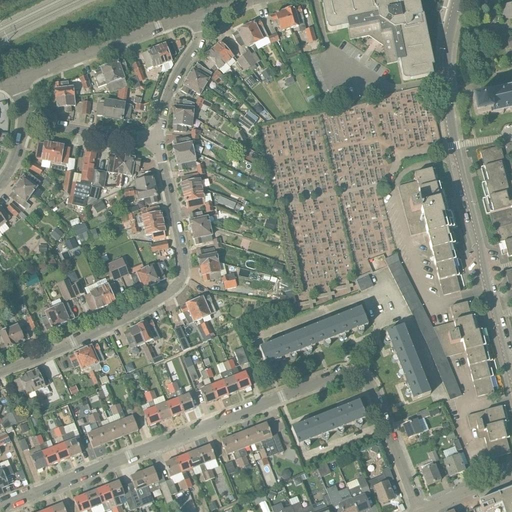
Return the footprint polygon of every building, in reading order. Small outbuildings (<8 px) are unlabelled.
[(417,0),(331,0),(332,2),(322,3),(328,28),(328,30),(330,31),(332,31),(348,28),(350,40),(369,36),(384,46),(388,65),(400,62),(403,78),(403,79),(404,80),(406,81),(407,81),(432,76),(430,67),(433,66),(422,16),(421,16),(417,0)] [(511,4),(502,6),(505,20),(511,17),(511,37),(506,39),(509,49),(511,48),(511,4)] [(286,11),(291,29),(298,27),(304,25),(301,13),(300,7),(294,9),(294,8),(286,11)] [(274,28),(279,27),(281,32),(291,29),(286,11),(276,14),(270,16),(274,28)] [(254,42),(255,44),(264,40),(268,38),(267,38),(268,37),(260,21),(254,23),(246,26),(254,42)] [(246,49),(255,44),(254,42),(246,26),(237,31),(237,32),(233,34),(239,46),(243,44),(246,49)] [(306,30),(305,30),(305,31),(309,43),(315,42),(316,41),(312,28),(306,30)] [(178,48),(185,46),(182,40),(176,43),(178,48)] [(214,49),(227,64),(234,58),(230,53),(234,49),(225,40),(221,44),(220,43),(214,49)] [(157,48),(163,65),(172,62),(170,58),(176,55),(172,43),(165,46),(165,45),(157,48)] [(154,68),(163,65),(157,48),(147,51),(148,53),(143,55),(148,70),(153,68),(154,68)] [(219,71),(227,64),(214,49),(206,55),(207,56),(203,59),(211,69),(214,66),(219,71)] [(242,56),(250,68),(254,65),(256,64),(255,63),(250,55),(248,52),(242,56)] [(249,68),(250,68),(242,56),(236,60),(244,72),(245,71),(249,68)] [(119,90),(119,91),(126,88),(128,88),(123,75),(128,73),(124,61),(119,63),(118,62),(109,66),(119,90)] [(134,71),(141,69),(139,62),(132,65),(134,71)] [(188,77),(205,87),(210,79),(205,76),(208,71),(196,65),(194,70),(193,69),(188,77)] [(106,85),(110,94),(118,91),(119,91),(119,90),(109,66),(100,69),(101,70),(95,72),(97,77),(95,78),(98,88),(106,85)] [(134,71),(136,77),(143,75),(141,69),(134,71)] [(264,79),(272,76),(268,69),(261,73),(264,79)] [(215,74),(219,79),(222,76),(217,71),(214,74),(215,74)] [(223,83),(219,79),(215,74),(214,74),(211,77),(220,86),(223,83)] [(82,85),(88,83),(86,76),(80,78),(82,85)] [(251,76),(250,77),(245,81),(251,88),(257,83),(251,76)] [(140,88),(136,77),(131,79),(135,90),(140,88)] [(199,96),(205,87),(188,77),(183,85),(184,86),(181,90),(193,97),(195,94),(199,96)] [(288,86),(295,83),(292,77),(285,81),(288,86)] [(56,100),(74,98),(73,88),(68,88),(68,83),(55,84),(55,90),(56,100)] [(511,86),(484,92),(485,95),(483,96),(478,97),(472,98),(476,115),(490,112),(491,115),(511,110),(511,86)] [(313,96),(306,99),(309,104),(316,101),(313,96)] [(206,106),(209,108),(211,104),(199,97),(196,102),(206,106)] [(74,98),(56,100),(57,109),(58,109),(58,114),(65,114),(65,113),(71,113),(70,108),(75,108),(74,98)] [(115,102),(115,101),(105,100),(104,101),(100,100),(99,104),(97,116),(103,117),(112,119),(112,120),(113,120),(115,102)] [(115,102),(113,120),(122,121),(122,120),(128,121),(130,108),(129,108),(130,105),(125,104),(125,103),(117,102),(115,101),(115,102)] [(192,118),(193,118),(194,108),(189,108),(189,103),(176,102),(175,107),(174,116),(192,118)] [(205,113),(209,108),(206,106),(196,102),(194,106),(205,113)] [(253,125),(258,119),(248,111),(244,117),(253,125)] [(192,129),(193,118),(192,118),(174,116),(173,125),(173,131),(186,132),(187,128),(192,129)] [(239,144),(246,140),(242,132),(235,135),(239,144)] [(194,152),(192,143),(191,143),(190,140),(187,138),(178,141),(172,142),(173,148),(175,156),(194,152)] [(51,163),(54,145),(45,144),(39,143),(36,159),(42,160),(42,161),(51,163)] [(54,145),(51,163),(61,164),(66,165),(69,148),(63,147),(54,145)] [(511,181),(510,182),(510,181),(508,173),(505,164),(503,155),(500,146),(480,152),(483,161),(484,167),(481,168),(482,171),(484,180),(485,183),(482,184),(483,189),(486,198),(482,199),(485,208),(487,215),(489,214),(490,215),(492,224),(494,229),(497,228),(498,232),(500,240),(503,249),(503,251),(506,250),(508,257),(511,256),(511,181)] [(86,151),(80,184),(73,183),(69,205),(85,208),(88,197),(91,185),(93,172),(96,153),(86,151)] [(196,162),(194,152),(175,156),(176,160),(177,166),(179,171),(196,167),(195,162),(196,162)] [(112,174),(119,175),(123,176),(126,157),(116,156),(110,155),(107,173),(112,174)] [(126,157),(123,176),(132,178),(133,172),(138,173),(140,160),(135,159),(126,157)] [(38,166),(32,163),(29,169),(35,172),(38,166)] [(44,169),(38,166),(35,172),(40,176),(44,169)] [(438,184),(435,171),(415,175),(416,182),(398,186),(411,236),(426,232),(443,295),(460,291),(456,276),(459,275),(455,260),(459,259),(455,244),(458,244),(454,229),(457,228),(453,212),(450,213),(442,183),(438,184)] [(73,183),(75,174),(66,172),(63,189),(69,196),(68,200),(69,200),(68,204),(69,205),(73,183)] [(93,172),(91,185),(104,187),(106,174),(93,172)] [(18,185),(32,196),(41,184),(27,173),(23,178),(23,177),(18,185)] [(136,192),(155,188),(153,179),(152,179),(151,173),(147,174),(142,175),(138,176),(139,181),(134,182),(136,192)] [(183,193),(202,189),(200,179),(198,180),(197,176),(193,177),(193,176),(180,179),(182,184),(181,184),(183,193)] [(47,186),(51,182),(46,177),(43,182),(47,186)] [(27,203),(32,196),(18,185),(12,193),(9,197),(20,205),(23,201),(27,203)] [(263,198),(268,188),(262,185),(259,189),(256,188),(254,194),(263,198)] [(99,187),(91,187),(88,201),(96,202),(99,187)] [(155,188),(136,192),(138,202),(144,201),(145,206),(157,203),(156,197),(157,197),(155,188)] [(205,208),(213,206),(212,202),(204,203),(204,199),(205,199),(202,189),(183,193),(185,203),(186,203),(187,208),(200,206),(205,204),(205,208)] [(106,209),(101,201),(93,206),(98,214),(106,209)] [(12,214),(16,209),(11,204),(7,209),(12,214)] [(0,232),(3,236),(10,230),(6,225),(7,224),(11,221),(8,217),(0,207),(0,206),(0,232)] [(141,217),(143,223),(143,227),(163,223),(161,214),(159,214),(158,208),(155,209),(142,211),(143,217),(141,217)] [(16,218),(21,213),(16,209),(12,214),(16,218)] [(191,230),(210,226),(208,216),(203,218),(202,212),(198,213),(198,210),(193,211),(194,214),(189,216),(190,221),(189,221),(191,230)] [(133,214),(121,218),(123,223),(134,220),(133,214)] [(80,224),(78,218),(70,221),(72,227),(80,224)] [(269,218),(268,221),(266,220),(264,227),(274,230),(276,220),(269,218)] [(163,223),(143,227),(145,237),(152,236),(153,241),(165,238),(164,232),(163,223)] [(78,225),(73,228),(76,236),(82,234),(78,225)] [(210,226),(191,230),(193,239),(194,239),(195,245),(212,241),(211,236),(213,236),(210,226)] [(57,241),(63,234),(56,228),(50,235),(57,241)] [(91,233),(91,231),(86,232),(87,234),(78,237),(81,245),(90,241),(89,241),(96,238),(94,233),(91,233)] [(69,250),(77,248),(74,238),(66,241),(69,250)] [(152,252),(168,249),(166,243),(151,246),(152,252)] [(218,263),(215,249),(215,248),(196,252),(200,267),(218,263)] [(387,267),(387,268),(399,262),(399,261),(397,254),(384,260),(387,267)] [(50,267),(57,265),(53,257),(47,259),(50,267)] [(114,263),(121,279),(129,276),(121,259),(114,263)] [(399,262),(387,268),(390,273),(402,267),(399,262)] [(115,282),(121,279),(114,263),(107,266),(115,282)] [(145,269),(152,286),(161,283),(160,282),(166,279),(160,268),(162,267),(160,263),(154,266),(153,265),(145,269)] [(220,273),(218,263),(200,267),(203,282),(221,278),(220,273)] [(281,276),(284,266),(275,263),(272,273),(281,276)] [(402,267),(390,273),(393,279),(404,273),(402,267)] [(143,290),(152,286),(145,269),(135,273),(135,274),(131,276),(137,291),(142,289),(143,290)] [(405,273),(404,273),(393,279),(396,284),(407,278),(405,273)] [(25,280),(28,288),(39,283),(36,275),(25,280)] [(368,275),(362,278),(367,289),(373,286),(368,275)] [(361,292),(367,289),(362,278),(356,281),(361,292)] [(407,278),(396,284),(399,290),(410,284),(407,278)] [(290,306),(296,304),(291,281),(282,279),(280,287),(284,288),(288,304),(290,306)] [(99,289),(107,306),(114,303),(120,300),(114,284),(109,286),(108,285),(105,280),(96,283),(99,289)] [(65,302),(75,298),(68,281),(58,285),(65,302)] [(68,281),(75,298),(84,294),(80,283),(80,284),(79,281),(70,285),(68,281)] [(410,284),(399,290),(402,295),(413,289),(410,284)] [(97,310),(107,306),(99,289),(89,293),(90,294),(85,296),(92,312),(97,310)] [(413,289),(402,295),(404,301),(416,295),(413,289)] [(416,295),(404,301),(407,306),(419,300),(416,295)] [(195,301),(202,319),(211,316),(211,315),(217,312),(209,296),(203,298),(195,301)] [(419,300),(407,306),(410,312),(421,306),(419,300)] [(193,323),(202,319),(195,301),(186,305),(186,306),(181,308),(188,325),(193,323)] [(53,309),(61,326),(70,322),(69,322),(74,319),(69,307),(67,303),(53,309)] [(445,356),(446,358),(465,352),(477,397),(493,393),(489,378),(493,377),(489,362),(492,361),(487,346),(485,346),(483,340),(477,317),(474,318),(470,303),(450,308),(454,323),(433,329),(436,333),(438,339),(440,345),(443,350),(445,356)] [(421,306),(410,312),(413,317),(424,311),(421,306)] [(327,321),(334,340),(368,326),(361,308),(327,321)] [(52,330),(61,326),(53,309),(44,313),(46,317),(41,320),(46,331),(52,329),(52,330)] [(424,311),(413,317),(416,323),(427,317),(424,311)] [(29,326),(36,323),(34,316),(27,319),(29,326)] [(427,317),(416,323),(418,328),(430,323),(427,317)] [(145,344),(149,342),(154,340),(152,334),(156,332),(151,320),(146,323),(146,322),(137,326),(145,344)] [(293,334),(300,353),(334,340),(327,321),(293,334)] [(209,324),(208,322),(199,325),(202,331),(210,327),(209,324)] [(36,323),(29,326),(32,331),(39,328),(36,323)] [(430,323),(418,328),(421,334),(433,328),(430,323)] [(8,329),(16,346),(24,342),(29,339),(24,327),(19,329),(18,325),(8,329)] [(136,348),(145,344),(142,337),(137,326),(129,330),(124,332),(126,339),(128,345),(133,343),(136,348)] [(385,334),(399,368),(417,360),(404,327),(404,326),(385,334)] [(190,348),(181,327),(175,330),(183,351),(190,348)] [(205,337),(213,334),(210,327),(202,331),(205,337)] [(433,328),(421,334),(424,339),(436,333),(433,329),(433,328)] [(7,350),(16,346),(8,329),(0,332),(0,335),(1,338),(0,337),(0,348),(1,351),(6,349),(7,350)] [(436,333),(424,339),(427,345),(438,339),(436,333)] [(300,353),(293,334),(259,348),(266,366),(300,353)] [(438,339),(427,345),(429,350),(440,345),(438,339)] [(83,350),(91,367),(100,364),(104,361),(102,357),(96,344),(92,347),(91,346),(83,350)] [(440,345),(429,350),(431,355),(443,350),(440,345)] [(143,349),(146,355),(152,352),(150,346),(147,348),(143,349)] [(240,366),(248,363),(242,348),(234,351),(240,366)] [(82,371),(91,367),(83,350),(74,354),(70,356),(75,369),(80,367),(82,371)] [(443,350),(431,355),(433,360),(445,356),(443,350)] [(152,359),(154,364),(164,359),(162,354),(155,358),(152,352),(146,355),(149,361),(152,359)] [(445,356),(433,360),(436,366),(447,362),(446,358),(445,356)] [(228,361),(231,369),(234,376),(240,391),(251,386),(245,372),(239,374),(237,367),(236,368),(233,360),(228,361)] [(417,360),(399,368),(412,401),(430,394),(417,360)] [(226,371),(231,369),(228,361),(223,363),(226,371)] [(447,362),(436,366),(438,372),(450,367),(447,362)] [(134,370),(131,363),(125,366),(128,373),(134,370)] [(192,381),(198,379),(193,366),(187,368),(192,381)] [(450,367),(438,372),(440,378),(452,373),(450,367)] [(29,373),(37,392),(39,391),(46,388),(45,387),(50,384),(43,368),(37,371),(37,370),(29,373)] [(91,379),(99,376),(96,370),(88,374),(91,379)] [(206,404),(217,400),(212,385),(210,380),(209,378),(206,370),(201,372),(204,380),(202,381),(205,388),(200,390),(206,404)] [(27,396),(37,392),(29,373),(19,378),(20,379),(15,381),(20,393),(25,391),(27,396)] [(452,373),(440,378),(443,384),(454,379),(452,373)] [(94,385),(101,382),(100,379),(99,376),(91,379),(94,385)] [(106,376),(100,379),(101,382),(103,385),(109,382),(106,376)] [(229,395),(240,391),(234,376),(229,378),(223,381),(229,395)] [(454,379),(443,384),(445,389),(457,385),(454,379)] [(223,381),(216,383),(212,385),(217,400),(229,395),(223,381)] [(171,384),(175,392),(179,390),(176,382),(171,384)] [(170,394),(175,392),(171,384),(167,386),(170,394)] [(99,398),(105,396),(110,395),(106,385),(101,387),(103,391),(97,393),(99,398)] [(457,385),(445,389),(447,395),(459,390),(457,385)] [(76,387),(70,389),(72,395),(79,392),(76,387)] [(178,401),(183,413),(195,409),(189,394),(183,396),(181,389),(179,390),(175,392),(177,398),(178,401)] [(459,390),(447,395),(450,401),(461,396),(459,390)] [(155,407),(152,401),(149,392),(144,394),(150,409),(144,412),(145,415),(149,427),(161,422),(155,407)] [(41,394),(38,396),(34,397),(37,403),(44,400),(42,394),(41,394)] [(172,418),(183,413),(178,401),(177,398),(172,400),(166,403),(172,418)] [(37,403),(40,409),(47,406),(44,400),(37,403)] [(366,420),(359,402),(325,416),(332,434),(336,433),(337,434),(343,431),(343,430),(356,425),(357,426),(363,424),(362,422),(366,420)] [(161,422),(172,418),(166,403),(155,407),(161,422)] [(120,404),(115,406),(118,414),(123,412),(120,404)] [(116,440),(127,435),(122,425),(121,421),(118,414),(115,406),(110,408),(113,416),(107,418),(110,425),(110,426),(116,440)] [(70,407),(63,409),(65,416),(71,414),(70,407)] [(509,438),(505,423),(508,422),(504,407),(467,417),(470,429),(475,428),(478,440),(484,438),(490,459),(510,454),(506,439),(509,438)] [(13,412),(18,423),(24,421),(19,410),(13,412)] [(417,420),(430,416),(427,410),(415,414),(417,420)] [(4,429),(18,423),(13,412),(6,415),(7,417),(1,420),(0,419),(0,424),(1,426),(4,429)] [(97,413),(92,415),(99,430),(105,444),(116,440),(110,426),(110,425),(103,428),(97,413)] [(93,449),(105,444),(99,430),(92,415),(88,416),(94,431),(87,434),(93,449)] [(138,431),(133,420),(132,416),(126,419),(121,421),(122,425),(127,435),(138,431)] [(332,434),(325,416),(291,429),(299,448),(303,446),(304,447),(309,445),(309,444),(322,438),(322,440),(328,437),(328,436),(332,434)] [(34,428),(39,425),(36,418),(30,420),(34,428)] [(58,428),(70,458),(82,453),(73,432),(66,435),(66,434),(63,427),(62,427),(60,421),(55,423),(58,429),(58,428)] [(407,439),(422,434),(418,421),(403,427),(407,439)] [(30,431),(27,423),(21,426),(24,434),(30,431)] [(449,429),(447,423),(441,424),(443,431),(449,429)] [(255,428),(267,458),(267,459),(284,452),(277,435),(272,437),(266,424),(255,428)] [(59,462),(70,458),(58,428),(58,429),(54,430),(57,438),(55,439),(58,446),(53,448),(59,462)] [(262,459),(267,458),(255,428),(244,432),(249,447),(254,445),(257,453),(259,452),(262,459)] [(455,438),(452,430),(444,433),(448,441),(455,438)] [(6,435),(5,432),(0,434),(0,446),(1,446),(11,442),(7,434),(6,435)] [(244,449),(249,447),(244,432),(233,437),(244,466),(245,466),(248,465),(246,457),(247,457),(244,449)] [(59,462),(53,448),(48,449),(46,443),(44,443),(41,436),(36,437),(48,466),(59,462)] [(36,471),(48,466),(36,437),(31,439),(35,449),(29,451),(31,456),(30,457),(36,471)] [(240,468),(244,466),(233,437),(221,442),(227,456),(232,454),(235,462),(237,461),(240,468)] [(22,452),(29,449),(25,439),(18,442),(22,452)] [(456,452),(461,450),(458,440),(453,442),(456,452)] [(376,454),(379,448),(373,445),(370,451),(376,454)] [(198,450),(204,465),(216,461),(210,446),(198,450)] [(207,472),(204,465),(198,450),(187,455),(193,470),(199,467),(205,482),(210,480),(207,472)] [(427,487),(440,481),(434,466),(433,464),(439,461),(435,451),(428,454),(432,463),(422,467),(423,470),(421,471),(427,487)] [(450,477),(464,472),(457,453),(448,457),(449,459),(444,461),(450,477)] [(176,459),(181,474),(193,470),(187,455),(176,459)] [(170,479),(181,474),(176,459),(164,464),(170,479)] [(229,475),(236,472),(232,462),(225,465),(229,475)] [(330,474),(326,464),(317,468),(321,478),(330,474)] [(0,479),(5,478),(13,475),(10,467),(1,470),(1,469),(0,469),(0,468),(0,479)] [(142,473),(147,488),(150,494),(161,490),(166,505),(173,502),(170,497),(171,496),(165,482),(159,485),(159,483),(153,468),(142,473)] [(394,500),(387,483),(393,480),(388,468),(381,471),(383,476),(371,480),(368,482),(370,489),(374,487),(381,505),(383,505),(383,506),(388,504),(388,502),(394,500)] [(282,477),(286,480),(290,479),(292,476),(293,474),(289,470),(284,471),(282,477)] [(22,471),(16,473),(19,481),(25,479),(22,471)] [(150,494),(147,488),(142,473),(130,478),(136,492),(136,494),(137,494),(139,499),(150,495),(150,494)] [(344,484),(347,491),(351,499),(356,511),(363,511),(369,510),(364,496),(370,494),(363,477),(344,484)] [(5,478),(0,479),(0,496),(6,494),(3,488),(8,487),(5,478)] [(296,486),(303,483),(300,478),(294,481),(296,486)] [(165,482),(171,496),(177,494),(171,480),(165,482)] [(182,491),(187,489),(184,481),(179,483),(182,491)] [(108,486),(118,511),(122,511),(121,506),(122,506),(119,499),(125,497),(119,482),(108,486)] [(111,511),(118,511),(108,486),(96,491),(102,506),(107,504),(110,511),(111,510),(111,511)] [(511,511),(511,489),(479,502),(481,507),(474,510),(474,511),(511,511)] [(91,510),(102,506),(96,491),(85,495),(91,510)] [(274,500),(276,493),(270,491),(267,498),(274,500)] [(131,496),(136,509),(142,507),(139,499),(137,494),(136,494),(131,496)] [(78,511),(86,511),(91,510),(85,495),(74,500),(78,511)] [(332,505),(330,502),(328,495),(322,498),(324,502),(312,507),(314,511),(329,511),(329,509),(327,509),(326,507),(332,505)] [(130,511),(136,509),(131,496),(125,498),(130,511)] [(356,511),(351,499),(338,504),(339,505),(341,511),(356,511)] [(217,509),(214,502),(208,505),(211,511),(217,509)] [(314,511),(312,507),(312,506),(303,510),(299,502),(291,506),(293,511),(314,511)]
